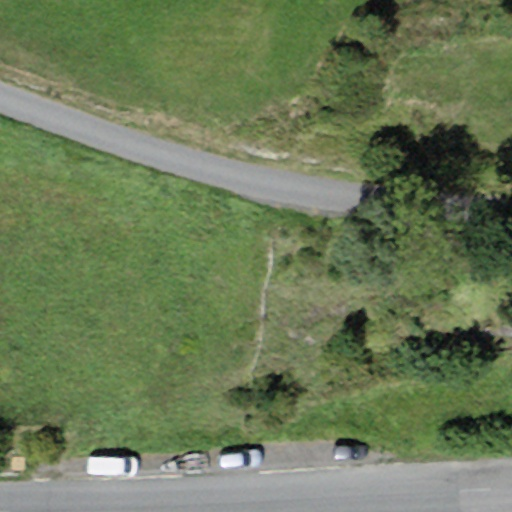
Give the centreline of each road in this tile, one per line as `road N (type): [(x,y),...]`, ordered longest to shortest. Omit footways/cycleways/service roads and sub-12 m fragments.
road 1 (unclassified): [(0,85),(192,155),(277,174),(511,200)]
road 2 (tertiary): [(0,500),(511,482)]
